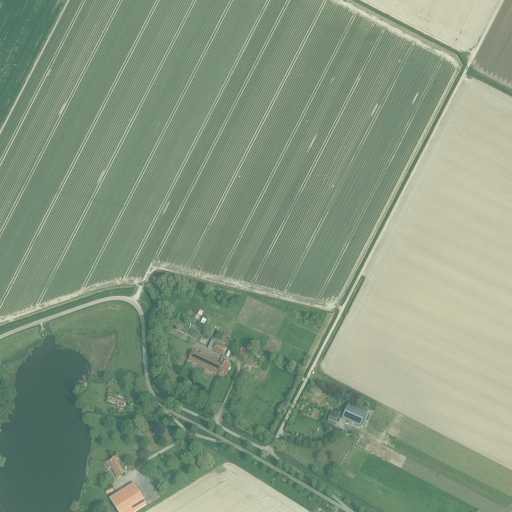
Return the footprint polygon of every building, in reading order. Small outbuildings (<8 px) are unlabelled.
[(208,348),(213,350),(223,355),(227,348),(216,343),(211,340),(208,348)] [(225,379),(232,365),(224,361),(223,364),(222,363),(222,364),(193,351),(188,361),(218,375),(218,376),(225,379)] [(108,401),(118,405),(117,406),(124,408),(126,401),(110,396),(110,394),(108,394),(106,398),(108,399),(108,401)] [(348,405),(342,418),(360,427),(367,413),(348,405)] [(341,415),(342,411),(335,409),(334,413),(331,412),(328,422),(335,425),(339,414),(341,415)] [(117,478),(124,473),(117,462),(119,461),(116,456),(105,463),(108,469),(111,467),(117,478)] [(117,511),(134,511),(146,505),(133,484),(109,498),(117,511)]
